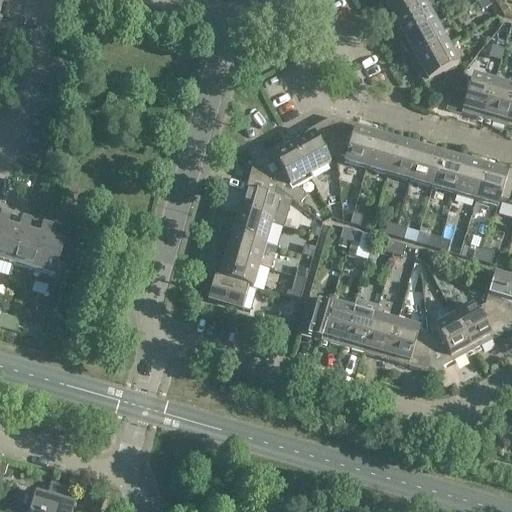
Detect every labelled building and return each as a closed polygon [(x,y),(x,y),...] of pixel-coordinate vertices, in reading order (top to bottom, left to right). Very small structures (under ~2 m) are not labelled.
[(420,0),(388,0),(378,6),(389,26),(424,7),(420,0)] [(490,7),(485,0),(483,0),(476,4),(480,13),(490,7)] [(435,26),(424,7),(389,26),(400,45),(435,26)] [(446,46),(435,26),(400,45),(411,66),(446,46)] [(458,67),(446,46),(411,66),(422,86),(442,75),(450,90),(459,79),(453,69),(458,67)] [(470,83),(459,79),(450,90),(466,95),(464,102),(460,116),(482,123),(493,85),(471,78),(470,83)] [(511,102),(511,90),(493,85),(482,123),(504,129),(511,102)] [(450,98),(446,112),(460,116),(464,102),(450,98)] [(335,157),(331,120),(289,143),(291,147),(292,147),(308,177),(329,166),(326,162),(335,157)] [(377,133),(331,120),(335,157),(344,160),(343,164),(365,171),(375,138),(377,133)] [(375,138),(365,171),(387,177),(396,144),(375,138)] [(250,171),(290,201),(299,207),(306,196),(292,186),(308,177),(292,147),(291,147),(289,143),(253,163),(250,171)] [(419,150),(396,144),(387,177),(409,184),(419,150)] [(440,157),(419,150),(409,184),(431,190),(440,157)] [(462,163),(440,157),(431,190),(453,196),(462,163)] [(463,158),(462,163),(453,196),(475,203),(486,165),(463,158)] [(508,171),(486,165),(475,203),(497,209),(498,205),(508,171)] [(290,201),(250,171),(244,193),(244,192),(237,215),(271,225),(270,225),(282,229),(290,201)] [(511,172),(508,171),(498,205),(511,209),(511,172)] [(11,215),(1,212),(0,216),(0,226),(1,226),(0,228),(0,263),(12,267),(22,232),(18,231),(7,228),(11,215)] [(271,225),(237,215),(230,237),(264,247),(270,225),(271,225)] [(352,215),(349,226),(359,229),(362,218),(352,215)] [(32,221),(22,218),(18,231),(22,232),(12,267),(33,273),(43,238),(39,237),(28,234),(32,221)] [(52,227),(43,224),(39,237),(43,238),(33,273),(54,279),(64,244),(49,240),(52,227)] [(387,225),(384,236),(393,239),(396,228),(387,225)] [(406,231),(396,228),(393,239),(403,241),(406,231)] [(351,233),(342,230),(338,241),(339,241),(348,244),(351,233)] [(361,236),(351,233),(348,244),(358,246),(361,236)] [(264,247),(230,237),(224,258),(224,259),(258,269),(261,257),(264,247)] [(431,238),(427,249),(437,251),(440,241),(431,238)] [(339,241),(337,247),(346,250),(348,244),(339,241)] [(449,244),(440,241),(437,251),(446,254),(449,244)] [(395,246),(385,243),(382,253),(392,256),(395,246)] [(405,249),(395,246),(392,256),(402,259),(405,249)] [(301,257),(311,260),(314,251),(303,247),(301,257)] [(474,251),(471,262),(480,265),(484,254),(474,251)] [(493,257),(484,254),(480,265),(490,267),(493,257)] [(219,257),(213,280),(247,290),(251,291),(258,269),(224,259),(224,258),(219,257)] [(498,258),(495,268),(503,270),(506,260),(498,258)] [(297,270),(294,280),(305,283),(308,273),(297,270)] [(511,280),(493,276),(484,307),(511,329),(511,280)] [(247,290),(213,280),(206,302),(240,312),(249,315),(255,293),(251,291),(247,290)] [(305,283),(294,280),(291,289),(302,292),(305,283)] [(302,292),(291,289),(288,302),(298,305),(302,292)] [(355,300),(352,312),(341,350),(363,356),(374,318),(377,307),(355,300)] [(328,310),(306,304),(296,337),(319,343),(329,310),(328,310)] [(330,305),(328,310),(329,310),(319,343),(341,350),(352,312),(330,305)] [(511,330),(511,329),(484,307),(476,311),(474,307),(453,318),(472,353),(511,330)] [(396,325),(374,318),(363,356),(385,362),(396,325)] [(472,353),(453,318),(433,329),(435,333),(427,338),(431,376),(472,353)] [(278,333),(289,336),(291,326),(281,324),(278,333)] [(419,331),(396,325),(385,362),(431,376),(427,338),(418,335),(419,331)] [(72,511),(74,506),(69,505),(73,492),(50,485),(46,498),(34,494),(28,511),(72,511)]
